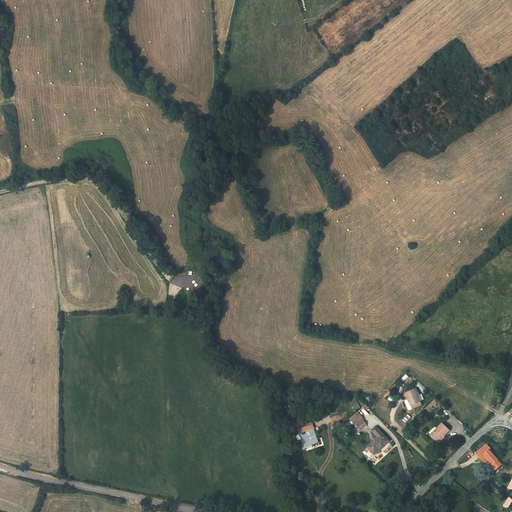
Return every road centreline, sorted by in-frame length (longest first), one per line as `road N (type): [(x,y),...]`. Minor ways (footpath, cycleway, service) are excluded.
road 1 (track): [(0,191),(94,180),(173,279)]
road 2 (unclassified): [(197,511),(0,464)]
road 3 (unclassified): [(511,427),(493,423),(403,511)]
